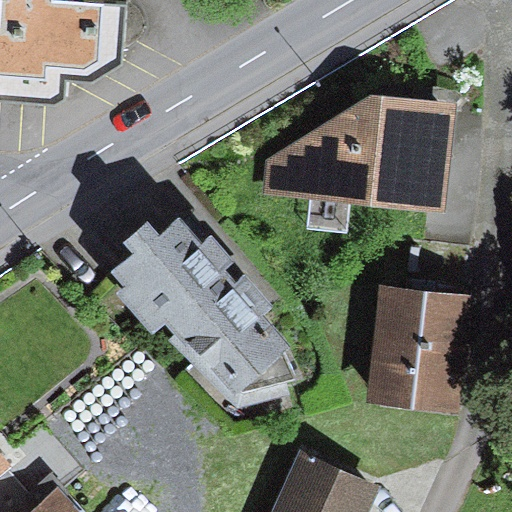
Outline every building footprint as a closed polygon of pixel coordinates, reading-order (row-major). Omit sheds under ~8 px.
[(50,4),(50,0),(0,0),(0,89),(48,92),(48,78),(81,80),(112,59),(118,10),(50,4)] [(350,205),(447,215),(458,104),(376,95),(269,163),(265,196),(312,201),(309,231),(347,235),(350,205)] [(131,249),(112,266),(171,333),(176,327),(242,399),(282,380),(268,341),(164,219),(148,232),(140,222),(121,238),(131,249)] [(460,416),(472,297),(381,288),(370,407),(460,416)] [(369,511),(380,488),(304,457),(277,511),(369,511)] [(65,511),(48,492),(25,511),(65,511)]
